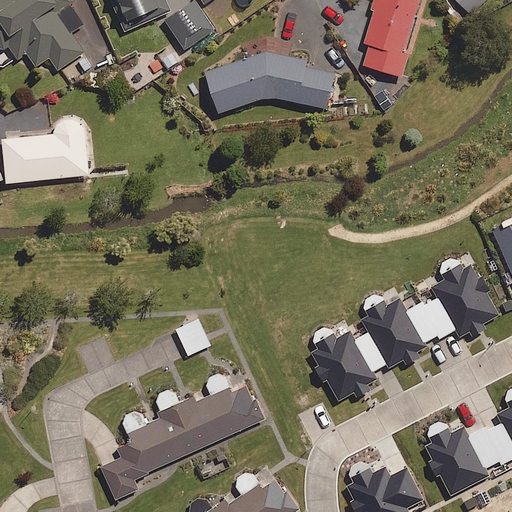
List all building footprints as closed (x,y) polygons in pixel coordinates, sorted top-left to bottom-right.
[(0,0),(0,69),(30,51),(38,64),(51,56),(58,67),(87,49),(73,27),(83,20),(70,0),(0,0)] [(166,0),(111,0),(126,31),(172,11),(166,0)] [(216,28),(197,0),(194,0),(167,18),(186,48),(216,28)] [(377,0),(366,41),(371,42),(365,62),(403,74),(410,52),(405,51),(420,0),(377,0)] [(460,0),(472,12),(484,0),(460,0)] [(273,47),(270,39),(242,49),(245,58),(207,71),(220,110),(269,94),(330,105),(336,73),(307,67),(308,57),(273,47)] [(4,137),(8,180),(90,172),(84,116),(59,119),(60,132),(4,137)] [(212,344),(200,317),(177,327),(189,353),(212,344)] [(183,402),(178,392),(173,389),(167,388),(159,394),(157,402),(164,415),(149,422),(144,413),(139,410),(131,411),(126,417),(124,422),(129,432),(116,437),(124,455),(103,465),(118,497),(139,487),(134,477),(263,418),(245,380),(232,386),(226,374),(224,373),(216,373),(210,377),(208,383),(211,389),(183,402)] [(215,506),(206,496),(198,496),(192,503),(191,508),(194,511),(293,511),(298,508),(274,474),(262,482),(254,472),(249,471),(243,473),(239,477),(237,484),(243,494),(231,503),(227,498),(215,506)]
